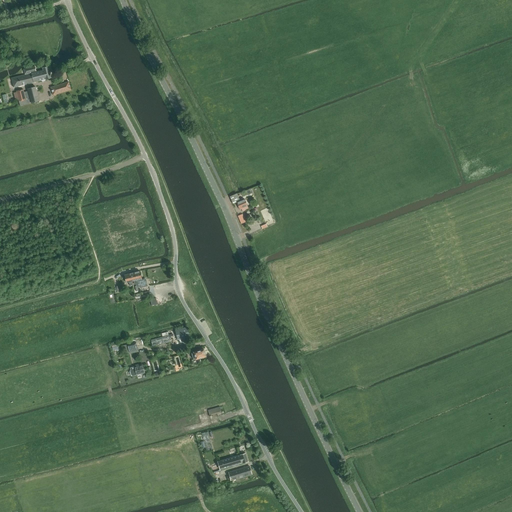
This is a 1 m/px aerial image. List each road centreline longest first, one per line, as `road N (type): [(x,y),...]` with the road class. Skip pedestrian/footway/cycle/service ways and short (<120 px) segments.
road 1 (unclassified): [(301,511),(183,305),(160,194),(64,0)]
road 2 (tertiary): [(359,511),(122,0)]
